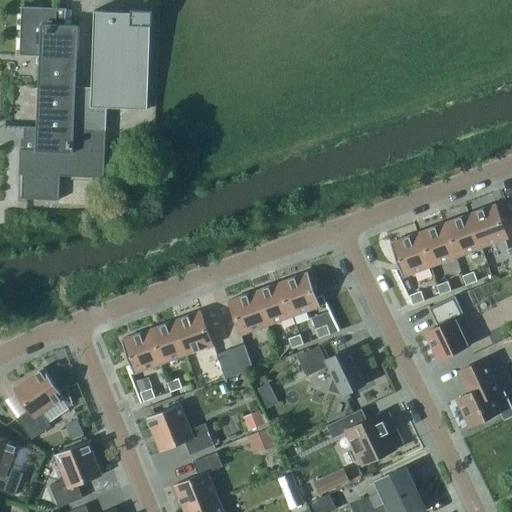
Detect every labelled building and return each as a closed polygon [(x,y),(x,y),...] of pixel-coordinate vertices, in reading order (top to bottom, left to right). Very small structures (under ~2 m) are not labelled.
[(53,56),(61,56),(63,24),(55,24),(56,9),(21,7),(19,55),(40,56),(38,87),(53,87),(53,56)] [(20,150),(19,175),(23,175),(22,199),(59,200),(60,176),(104,178),(107,108),(147,110),(150,26),(152,26),(152,10),(131,9),(131,12),(94,11),(91,88),(76,87),(78,25),(63,24),(61,56),(53,56),(53,87),(38,87),(37,127),(25,127),(24,150),(20,150)] [(496,203),(469,213),(482,247),(509,237),(496,203)] [(469,213),(443,223),(456,256),(482,247),(469,213)] [(443,223),(417,232),(430,266),(456,256),(443,223)] [(430,266),(417,232),(390,242),(399,267),(403,276),(407,275),(430,266)] [(399,267),(394,269),(408,295),(409,295),(416,292),(407,275),(403,276),(399,267)] [(461,275),(465,285),(477,281),(473,271),(461,275)] [(308,272),(281,281),(293,315),(320,305),(308,272)] [(267,325),(293,315),(281,281),(255,291),(267,325)] [(436,285),(440,295),(451,290),(447,281),(436,285)] [(409,295),(413,305),(424,300),(420,290),(416,292),(409,295)] [(267,325),(255,291),(228,301),(240,335),(267,325)] [(425,331),(438,358),(469,344),(457,319),(464,315),(455,295),(430,307),(438,325),(425,331)] [(201,310),(174,320),(187,354),(214,344),(201,310)] [(174,320),(148,330),(161,363),(187,354),(174,320)] [(315,329),(319,338),(330,334),(326,324),(315,329)] [(161,363),(148,330),(121,339),(134,373),(161,363)] [(288,338),(292,348),(303,344),(299,334),(288,338)] [(243,345),(231,349),(239,372),(251,367),(243,345)] [(334,376),(329,388),(345,394),(346,391),(366,382),(349,347),(326,358),(319,345),(297,355),(307,374),(328,364),(334,376)] [(239,372),(231,349),(216,354),(225,377),(239,372)] [(469,391),(457,397),(470,424),(499,410),(503,419),(511,415),(511,408),(503,389),(500,390),(484,358),(459,370),(469,391)] [(28,410),(17,418),(31,439),(51,426),(42,412),(64,397),(44,367),(13,388),(28,410)] [(140,392),(151,388),(147,376),(136,380),(140,392)] [(167,382),(171,392),(182,388),(178,378),(167,382)] [(262,397),(273,392),(268,382),(257,388),(262,397)] [(140,392),(143,401),(155,397),(151,388),(140,392)] [(147,417),(161,451),(185,441),(190,454),(214,444),(205,423),(191,429),(180,403),(147,417)] [(248,430),(264,423),(259,410),(242,417),(248,430)] [(346,430),(362,463),(396,446),(380,412),(359,422),(354,411),(327,424),(333,436),(346,430)] [(71,439),(83,433),(76,419),(64,424),(71,439)] [(248,436),(256,453),(278,443),(271,427),(248,436)] [(0,436),(0,489),(15,495),(23,473),(8,467),(17,443),(0,436)] [(102,474),(88,440),(55,454),(65,479),(50,485),(59,507),(83,497),(77,484),(102,474)] [(174,484),(185,511),(218,497),(208,472),(223,466),(217,452),(193,461),(198,474),(174,484)] [(351,505),(354,511),(362,511),(416,486),(406,465),(375,480),(380,491),(351,505)] [(313,482),(319,495),(349,481),(343,468),(313,482)] [(291,473),(279,478),(285,493),(297,488),(291,473)] [(418,511),(426,508),(416,486),(362,511),(418,511)] [(329,511),(335,510),(329,495),(311,503),(315,511),(329,511)] [(224,511),(218,497),(185,511),(224,511)]
